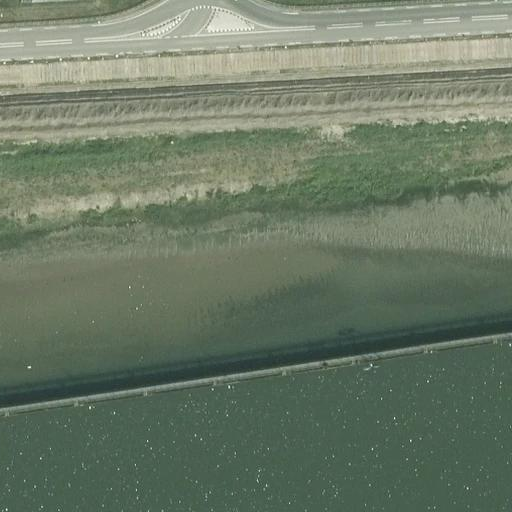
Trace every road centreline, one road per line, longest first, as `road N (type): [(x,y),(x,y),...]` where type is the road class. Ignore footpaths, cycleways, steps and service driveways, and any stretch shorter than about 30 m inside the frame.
road 1 (unclassified): [(311,26),(511,13)]
road 2 (unclassified): [(175,44),(288,38),(311,26)]
